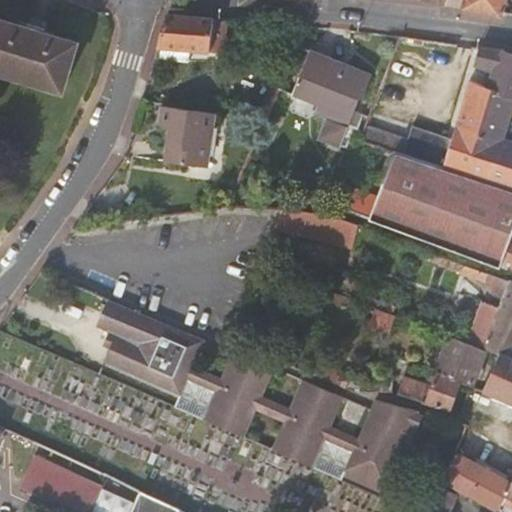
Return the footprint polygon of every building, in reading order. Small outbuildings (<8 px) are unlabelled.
[(468,0),(467,5),(506,10),(508,0),(468,0)] [(223,52),(234,15),(170,10),(159,45),(223,52)] [(0,63),(63,82),(75,39),(46,30),(49,19),(31,14),(28,24),(0,16),(0,63)] [(511,50),(509,49),(481,44),(477,59),(495,65),(490,82),(472,76),(467,92),(463,103),(448,152),(444,166),(511,188),(511,140),(501,136),(511,100),(511,50)] [(371,78),(309,51),(292,91),(317,103),(313,112),(325,117),(317,139),(336,147),(356,100),(361,101),(371,78)] [(217,107),(163,100),(161,120),(171,121),(167,154),(210,160),(217,107)] [(448,152),(366,126),(361,139),(398,151),(444,166),(448,152)] [(398,151),(372,218),(511,268),(511,237),(511,234),(511,188),(444,166),(398,151)] [(357,243),(361,217),(283,205),(279,231),(357,243)] [(54,272),(46,268),(42,273),(52,277),(54,272)] [(511,277),(506,275),(504,283),(507,285),(499,307),(511,311),(511,277)] [(177,323),(113,296),(107,310),(114,313),(109,326),(120,331),(115,345),(126,350),(121,365),(183,392),(178,404),(225,424),(254,355),(233,346),(222,375),(195,363),(206,335),(177,323)] [(511,311),(499,307),(485,302),(477,322),(489,327),(483,344),(487,346),(500,351),(511,356),(511,311)] [(388,303),(386,309),(393,312),(395,306),(388,303)] [(487,346),(483,344),(451,333),(436,370),(457,378),(472,384),(487,346)] [(126,350),(115,345),(109,360),(121,365),(126,350)] [(511,356),(500,351),(485,389),(511,399),(511,356)] [(254,355),(225,424),(248,435),(259,406),(287,418),(276,447),(345,476),(347,471),(385,486),(389,478),(397,481),(403,465),(398,462),(421,405),(381,395),(376,398),(372,409),(362,434),(334,422),(346,394),(305,376),(293,405),(265,393),(276,364),(254,355)] [(320,359),(316,371),(334,379),(337,372),(348,376),(349,370),(320,359)] [(337,372),(334,379),(344,382),(370,384),(370,371),(349,370),(348,376),(337,372)] [(457,378),(436,370),(436,372),(432,382),(429,391),(401,382),(397,389),(446,404),(457,378)] [(370,371),(370,384),(385,385),(386,372),(370,371)] [(404,373),(401,382),(429,391),(432,382),(404,373)] [(363,405),(372,409),(376,398),(367,395),(365,401),(363,405)] [(398,462),(403,465),(427,407),(421,405),(398,462)] [(0,442),(8,425),(0,420),(0,442)] [(454,450),(441,476),(469,492),(481,463),(454,450)] [(84,511),(92,511),(106,483),(38,451),(23,483),(84,511)] [(469,492),(498,508),(506,493),(511,479),(481,463),(469,492)] [(431,476),(416,507),(427,511),(447,511),(457,492),(431,476)] [(197,511),(144,487),(132,511),(197,511)] [(511,511),(511,496),(506,493),(498,508),(496,511),(498,511),(511,511)]
